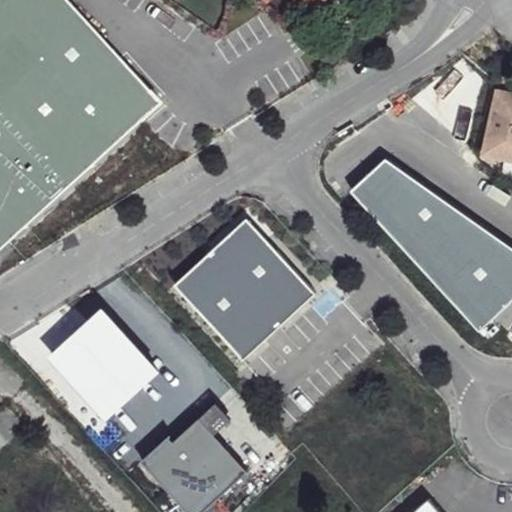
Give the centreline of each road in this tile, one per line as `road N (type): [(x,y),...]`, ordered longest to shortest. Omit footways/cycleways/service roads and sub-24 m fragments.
road 1 (residential): [(270,150),(483,390)]
road 2 (residential): [(2,314),(270,150)]
road 3 (residential): [(270,150),(431,47)]
road 4 (unclassified): [(0,378),(122,511)]
